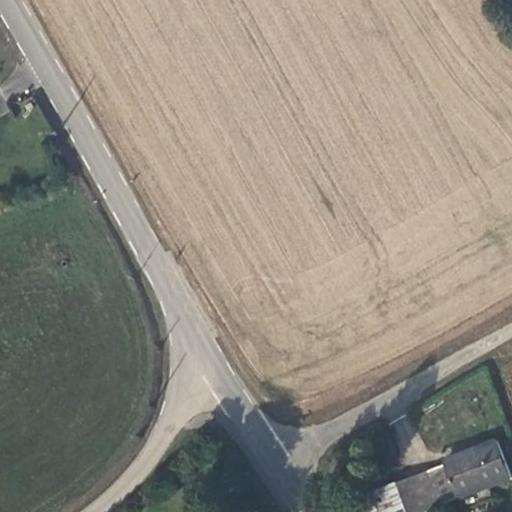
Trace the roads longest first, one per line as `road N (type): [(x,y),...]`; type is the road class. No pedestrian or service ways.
road 1 (tertiary): [(212,365),(6,0)]
road 2 (unclassified): [(277,463),(511,329)]
road 3 (tertiary): [(95,511),(145,463),(212,365)]
